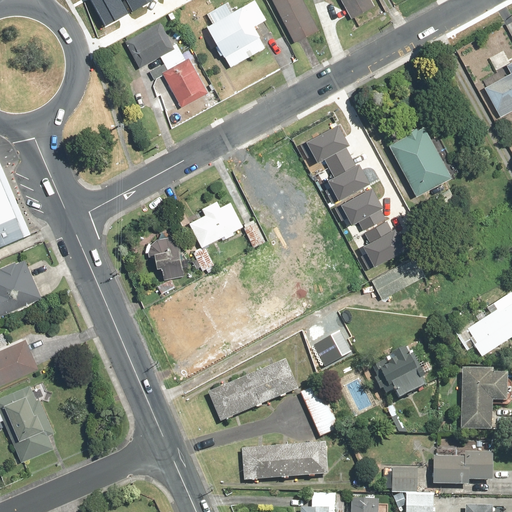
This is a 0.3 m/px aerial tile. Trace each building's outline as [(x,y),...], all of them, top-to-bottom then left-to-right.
[(91,0),(105,25),(128,13),(120,0),(91,0)] [(127,0),(133,9),(150,0),(127,0)] [(211,23),(206,26),(229,67),(265,46),(254,26),(265,20),(254,0),(251,0),(231,11),(226,1),(206,13),(211,23)] [(302,0),(270,0),(293,43),(318,30),(302,0)] [(371,0),(339,0),(350,18),(374,5),(371,0)] [(125,39),(139,66),(175,47),(161,20),(125,39)] [(511,66),(510,68),(511,71),(483,86),(499,117),(511,110),(511,66)] [(338,122),(307,139),(318,159),(324,156),(329,165),(351,152),(346,143),(349,142),(338,122)] [(416,127),(405,132),(406,135),(388,145),(416,197),(452,178),(424,125),(417,129),(416,127)] [(328,177),(339,197),(370,179),(359,159),(356,161),(351,152),(329,165),(334,173),(328,177)] [(0,247),(29,235),(0,169),(0,247)] [(305,181),(288,190),(264,202),(280,233),(304,221),(307,226),(324,218),(305,181)] [(374,186),(342,204),(354,224),(360,220),(365,229),(387,217),(382,208),(385,206),(374,186)] [(188,223),(201,247),(192,252),(196,259),(192,261),(196,270),(200,267),(202,271),(214,265),(204,246),(221,237),(222,240),(236,233),(234,229),(243,225),(229,200),(219,206),(216,200),(200,209),(204,215),(188,223)] [(364,241),(375,261),(406,243),(395,224),(392,225),(387,217),(365,229),(370,238),(364,241)] [(255,219),(242,226),(254,248),(267,242),(255,219)] [(147,252),(147,253),(148,257),(153,258),(156,269),(160,268),(162,279),(183,275),(178,248),(177,245),(172,247),(171,246),(171,245),(170,244),(169,244),(169,243),(168,243),(167,242),(166,242),(165,241),(164,241),(163,241),(162,241),(161,241),(160,241),(159,241),(158,241),(157,241),(156,241),(155,242),(154,242),(153,243),(152,243),(152,244),(151,245),(150,245),(150,246),(149,247),(149,248),(148,249),(148,250),(148,251),(147,251),(147,252)] [(289,241),(274,248),(285,269),(299,261),(289,241)] [(370,279),(381,299),(423,276),(412,256),(370,279)] [(24,260),(0,270),(0,315),(41,296),(24,260)] [(187,317),(185,318),(191,330),(204,323),(208,329),(218,324),(216,321),(230,314),(243,338),(262,327),(249,303),(239,308),(234,299),(228,302),(223,293),(222,293),(214,278),(173,300),(180,313),(184,311),(187,317)] [(431,290),(437,303),(456,292),(450,280),(431,290)] [(511,291),(511,290),(487,307),(491,312),(471,325),(468,321),(453,331),(467,351),(474,346),(481,356),(511,335),(511,291)] [(0,387),(39,371),(25,339),(0,349),(0,387)] [(412,354),(409,356),(405,348),(375,363),(388,389),(391,387),(398,401),(428,386),(412,354)] [(208,392),(220,423),(299,390),(286,360),(208,392)] [(506,402),(507,369),(460,368),(459,429),(491,430),(492,402),(506,402)] [(322,383),(300,393),(320,438),(342,428),(322,383)] [(51,434),(31,385),(0,397),(0,420),(9,417),(18,441),(12,443),(20,462),(51,449),(46,436),(51,434)] [(395,401),(385,407),(399,435),(410,430),(395,401)] [(241,448),(243,481),(327,475),(325,443),(241,448)] [(468,485),(468,481),(492,481),(492,452),(464,452),(464,457),(433,456),(432,485),(468,485)] [(418,466),(392,466),(392,469),(383,469),(382,493),(405,494),(404,511),(432,511),(433,495),(417,494),(418,466)] [(312,494),(311,508),(300,507),(300,511),(344,511),(345,494),(312,494)] [(388,511),(389,505),(377,504),(378,499),(351,499),(350,511),(388,511)]
